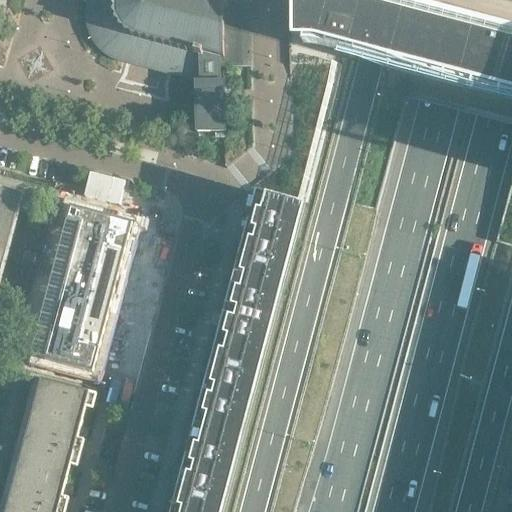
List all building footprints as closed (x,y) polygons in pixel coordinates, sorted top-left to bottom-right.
[(224,59),(222,8),(226,8),(225,0),(88,0),(88,1),(87,5),(86,8),(86,13),(86,16),(86,20),(86,23),(87,27),(87,28),(88,30),(89,33),(90,36),(92,39),(94,44),(96,46),(99,49),(101,51),(104,53),(106,55),(109,57),(112,59),(115,60),(120,62),(197,82),(197,83),(195,83),(197,133),(225,132),(224,82),(220,82),(220,58),(224,59)] [(418,51),(428,18),(402,11),(363,0),(304,0),(304,45),(312,46),(320,47),(416,73),(421,52),(418,51)] [(511,40),(428,18),(418,51),(421,52),(416,73),(511,97),(511,40)] [(0,283),(22,199),(23,198),(0,192),(0,283)] [(285,288),(306,208),(257,195),(236,275),(285,288)] [(82,228),(46,364),(53,366),(94,377),(133,227),(73,211),(70,225),(82,228)] [(264,366),(285,288),(236,275),(224,320),(214,317),(212,326),(222,328),(215,353),(264,366)] [(244,444),(264,366),(215,353),(195,431),(244,444)] [(6,511),(54,511),(59,494),(63,495),(65,485),(66,486),(68,480),(67,480),(69,470),(65,469),(74,436),(78,437),(81,428),(83,422),(82,422),(86,407),(82,406),(86,393),(42,382),(6,511)] [(185,511),(225,511),(244,444),(195,431),(174,509),(185,511)]
